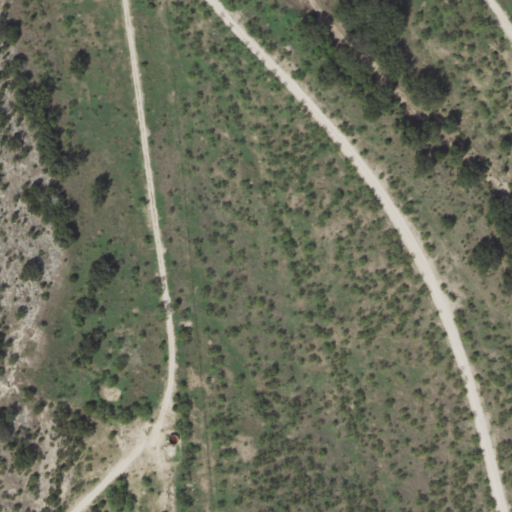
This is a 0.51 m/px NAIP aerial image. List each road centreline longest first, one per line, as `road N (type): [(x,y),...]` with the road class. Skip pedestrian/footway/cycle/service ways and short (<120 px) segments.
road 1 (track): [(483,511),(414,261),(379,202),(241,68),(202,0)]
road 2 (track): [(127,0),(169,399)]
